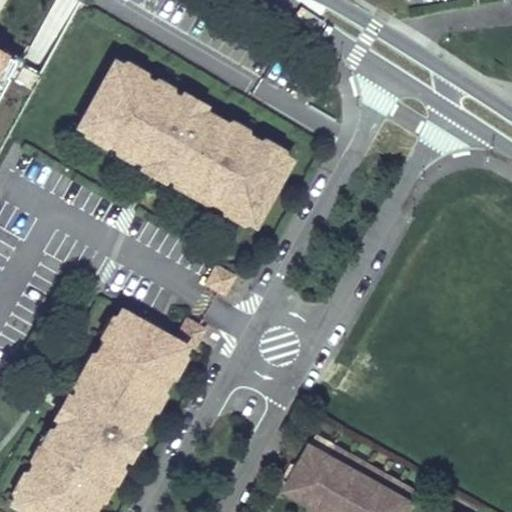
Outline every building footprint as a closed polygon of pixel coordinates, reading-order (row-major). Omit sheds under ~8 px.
[(0,95),(29,47),(0,30),(0,95)] [(178,94),(119,60),(85,120),(143,155),(173,171),(254,219),(288,159),(207,111),(178,94)] [(178,94),(207,111),(213,99),(184,82),(178,94)] [(136,167),(166,184),(173,171),(143,155),(136,167)] [(242,269),(220,257),(209,276),(231,288),(242,269)] [(211,320),(190,308),(178,329),(200,341),(211,320)] [(184,344),(125,309),(79,387),(63,416),(17,496),(44,511),(86,511),(120,451),(136,422),(184,344)] [(66,380),(49,410),(63,416),(79,387),(66,380)] [(133,457),(149,429),(136,422),(120,451),(133,457)] [(419,491),(317,433),(311,443),(413,501),(419,491)] [(285,490),(324,511),(407,511),(413,501),(311,443),(285,490)]
